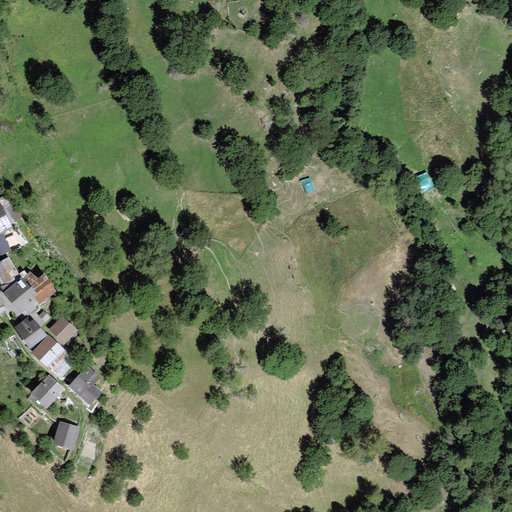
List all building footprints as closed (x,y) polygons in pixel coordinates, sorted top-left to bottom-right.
[(0,229),(11,225),(0,202),(0,229)] [(12,258),(0,262),(0,273),(4,282),(19,275),(12,258)] [(32,269),(5,291),(23,313),(50,291),(32,269)] [(31,343),(45,333),(32,315),(18,326),(31,343)] [(61,316),(50,328),(63,339),(74,327),(61,316)] [(45,336),(33,350),(62,376),(74,361),(45,336)] [(86,367),(70,386),(89,401),(100,389),(93,383),(97,377),(86,367)] [(45,376),(32,391),(47,405),(61,389),(45,376)] [(60,421),(54,442),(70,446),(76,426),(60,421)]
